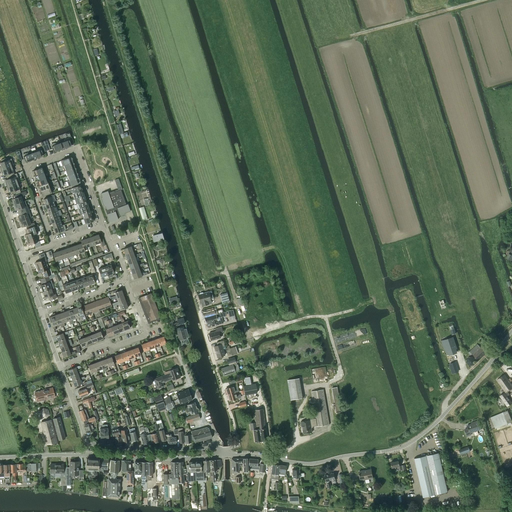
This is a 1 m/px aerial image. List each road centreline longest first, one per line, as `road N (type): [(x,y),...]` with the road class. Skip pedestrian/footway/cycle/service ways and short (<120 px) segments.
road 1 (tertiary): [(269,459),(311,463),(407,444),(446,412),(511,331)]
road 2 (tertiary): [(0,457),(221,453)]
road 3 (residential): [(102,226),(75,148),(49,157),(24,167),(51,244)]
road 4 (tertiary): [(214,448),(93,444),(59,365)]
road 5 (residential): [(226,453),(238,445),(191,283)]
road 6 (residential): [(59,365),(143,336),(124,279)]
